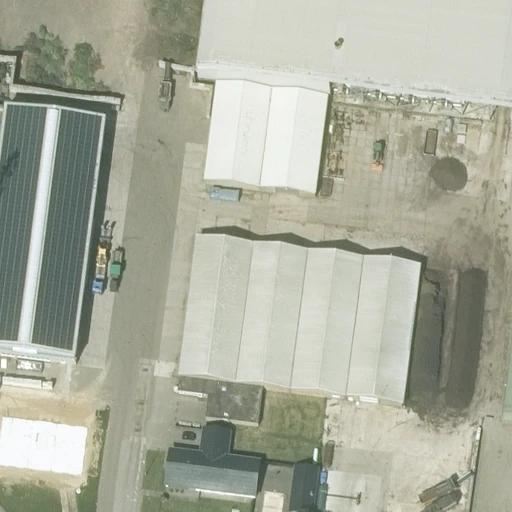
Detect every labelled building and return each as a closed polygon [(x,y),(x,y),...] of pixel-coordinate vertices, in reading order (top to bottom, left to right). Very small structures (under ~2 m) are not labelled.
[(511,0),(207,0),(197,79),(511,119),(511,0)] [(217,87),(204,186),(315,200),(328,101),(217,87)] [(0,354),(76,367),(107,126),(6,113),(0,156),(0,354)] [(414,310),(420,270),(197,241),(177,396),(208,400),(205,422),(258,428),(263,391),(402,409),(408,357),(464,364),(470,317),(414,310)] [(463,303),(465,297),(463,291),(462,287),(459,285),(454,282),(450,281),(447,281),(443,282),(440,283),(435,287),(433,292),(432,298),(434,304),(437,309),(443,312),(449,313),(454,312),(458,310),(460,308),(463,303)] [(511,353),(503,422),(511,423),(511,353)] [(201,458),(170,454),(166,489),(255,500),(260,465),(227,461),(230,436),(204,433),(201,458)] [(313,511),(319,472),(294,469),(288,511),(313,511)]
